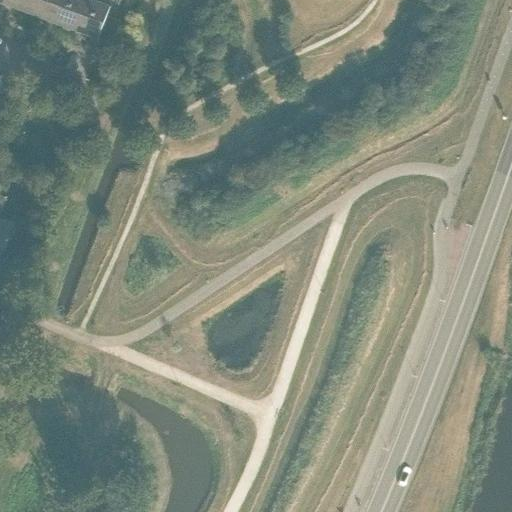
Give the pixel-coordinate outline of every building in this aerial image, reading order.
[(27,12),(31,0),(4,0),(3,3),(27,12)] [(50,21),(58,0),(31,0),(27,12),(50,21)] [(74,30),(85,0),(58,0),(50,21),(74,30)] [(85,0),(74,30),(98,39),(110,7),(95,1),(95,0),(85,0)] [(0,195),(0,250),(3,243),(14,248),(24,220),(12,216),(9,223),(0,219),(0,208),(4,197),(0,195)]
